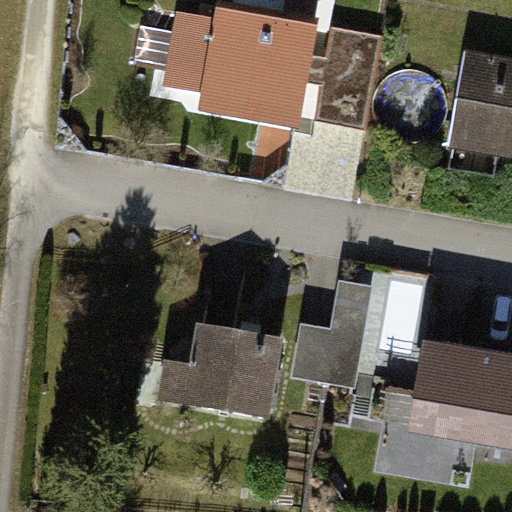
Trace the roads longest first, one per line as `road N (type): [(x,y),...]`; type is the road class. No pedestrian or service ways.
road 1 (residential): [(35,185),(511,260)]
road 2 (residential): [(35,185),(1,511)]
road 3 (residential): [(50,0),(35,185)]
